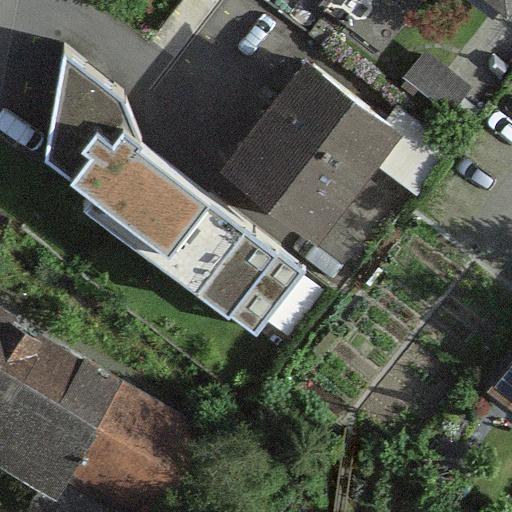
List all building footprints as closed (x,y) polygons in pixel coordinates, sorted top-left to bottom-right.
[(477,0),(493,13),(502,0),(477,0)] [(237,157),(317,219),(396,116),(316,55),(237,157)] [(103,102),(14,209),(152,324),(168,301),(232,227),(242,216),(103,102)] [(168,301),(232,357),(297,283),(232,227),(168,301)] [(191,424),(0,311),(0,439),(60,474),(68,460),(144,504),(191,424)]
